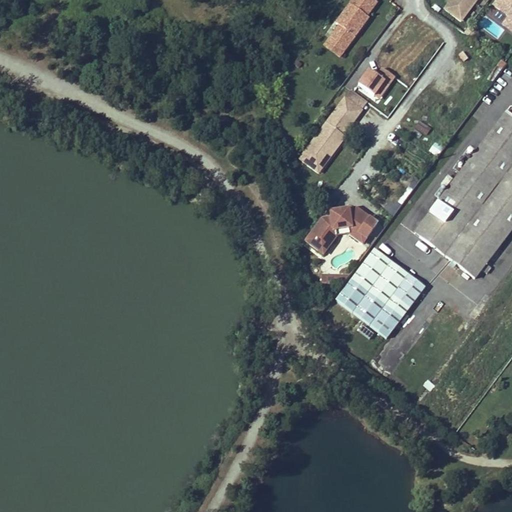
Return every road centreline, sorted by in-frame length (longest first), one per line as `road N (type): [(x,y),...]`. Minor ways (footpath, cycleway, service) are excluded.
road 1 (residential): [(511,93),(395,238),(475,300),(511,251)]
road 2 (residential): [(414,0),(449,40),(343,187)]
